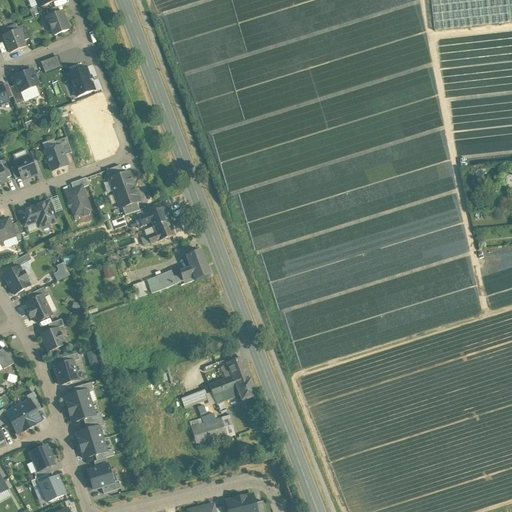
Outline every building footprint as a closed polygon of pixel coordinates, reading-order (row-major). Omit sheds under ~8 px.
[(511,0),(430,0),(434,31),(511,22),(511,0)] [(58,7),(46,11),(49,17),(60,12),(58,7)] [(49,17),(47,17),(54,36),(69,30),(61,12),(60,12),(49,17)] [(23,25),(17,28),(18,31),(19,31),(23,42),(29,39),(23,25)] [(18,31),(3,37),(10,53),(25,47),(23,42),(19,31),(18,31)] [(40,62),(44,73),(61,67),(57,56),(40,62)] [(94,91),(85,68),(70,73),(73,80),(71,84),(72,89),(73,89),(74,89),(77,97),(94,91)] [(38,86),(31,71),(13,78),(16,86),(20,94),(34,88),(38,86)] [(2,86),(0,87),(0,105),(8,102),(2,86)] [(20,94),(16,86),(9,89),(16,105),(24,102),(20,94)] [(34,88),(20,94),(24,102),(38,96),(34,88)] [(66,138),(54,142),(56,148),(61,146),(64,156),(72,153),(66,138)] [(56,148),(45,152),(46,157),(45,160),(46,163),(49,164),(52,172),(68,166),(64,156),(61,146),(56,148)] [(29,156),(14,162),(16,167),(21,178),(22,181),(37,175),(29,156)] [(11,177),(4,160),(0,161),(0,166),(0,167),(5,179),(11,177)] [(120,166),(106,171),(109,180),(123,175),(120,166)] [(21,178),(16,167),(11,169),(15,180),(21,178)] [(123,175),(109,180),(115,194),(134,187),(128,173),(123,175)] [(91,211),(82,186),(65,193),(74,217),(80,215),(81,216),(83,217),(88,215),(89,213),(89,211),(91,211)] [(134,187),(115,194),(120,209),(122,208),(136,203),(139,202),(134,187)] [(49,202),(31,208),(32,209),(37,222),(39,228),(56,221),(49,202)] [(136,203),(122,208),(125,216),(139,211),(136,203)] [(163,208),(148,214),(139,218),(142,226),(151,222),(153,228),(169,222),(163,208)] [(32,209),(20,214),(24,227),(37,222),(32,209)] [(9,219),(0,222),(0,245),(2,244),(3,242),(2,241),(15,236),(11,226),(9,219)] [(169,222),(153,228),(155,233),(147,236),(151,244),(159,241),(159,242),(174,236),(169,222)] [(23,240),(17,223),(11,226),(15,236),(17,242),(23,240)] [(200,251),(186,256),(190,268),(179,273),(180,275),(174,278),(171,278),(171,279),(174,285),(175,285),(180,283),(183,282),(184,284),(195,280),(210,275),(205,262),(205,263),(200,251)] [(28,254),(12,263),(15,269),(19,267),(31,260),(28,254)] [(15,269),(3,276),(14,295),(30,287),(26,280),(27,279),(24,273),(23,273),(19,267),(15,269)] [(171,271),(156,277),(158,284),(171,279),(171,278),(174,278),(171,271)] [(210,275),(195,280),(200,292),(204,304),(219,298),(210,275)] [(158,284),(149,287),(151,294),(164,289),(174,285),(171,279),(158,284)] [(181,286),(180,286),(185,296),(185,297),(200,292),(195,280),(184,284),(181,286)] [(143,282),(132,286),(137,299),(148,295),(143,282)] [(180,283),(175,285),(179,298),(185,296),(180,286),(181,286),(180,283)] [(43,288),(27,296),(30,302),(42,296),(46,295),(43,288)] [(30,302),(27,303),(30,309),(27,311),(30,318),(34,317),(37,323),(51,316),(42,296),(30,302)] [(61,320),(48,325),(50,331),(58,328),(58,329),(64,326),(61,320)] [(50,331),(41,335),(48,353),(65,346),(58,329),(58,328),(50,331)] [(10,356),(6,348),(0,350),(0,362),(0,363),(3,370),(14,364),(10,356)] [(93,351),(87,353),(91,365),(97,363),(93,351)] [(261,392),(247,355),(229,362),(234,374),(212,382),(217,395),(240,387),(245,398),(261,392)] [(56,367),(62,387),(81,381),(75,362),(56,367)] [(207,398),(209,405),(214,403),(211,394),(207,395),(205,390),(181,398),(183,406),(207,398)] [(87,391),(64,398),(68,411),(91,403),(87,391)] [(28,396),(30,399),(37,412),(43,409),(34,393),(28,396)] [(30,399),(6,412),(13,425),(18,433),(42,420),(37,412),(30,399)] [(91,403),(68,411),(72,423),(95,416),(92,407),(91,403)] [(4,409),(0,411),(0,415),(4,423),(7,428),(13,425),(6,412),(4,409)] [(225,413),(193,423),(201,446),(232,436),(225,413)] [(100,428),(77,435),(81,447),(104,440),(100,428)] [(104,440),(81,447),(85,460),(108,452),(104,440)] [(34,462),(38,470),(54,464),(46,445),(30,452),(34,462)] [(95,464),(97,470),(107,467),(105,461),(95,464)] [(31,474),(38,470),(34,462),(27,465),(31,474)] [(89,473),(95,490),(102,488),(112,484),(107,467),(97,470),(89,473)] [(0,496),(9,492),(0,473),(0,496)] [(35,487),(40,485),(50,481),(48,475),(32,481),(35,487)] [(40,485),(48,504),(67,496),(58,477),(50,481),(40,485)] [(112,484),(102,488),(105,495),(121,490),(119,482),(112,484)] [(254,494),(240,497),(243,511),(258,511),(256,503),(254,494)] [(225,500),(227,506),(228,511),(243,511),(240,497),(225,500)] [(214,502),(187,510),(187,511),(217,511),(216,509),(214,502)]
